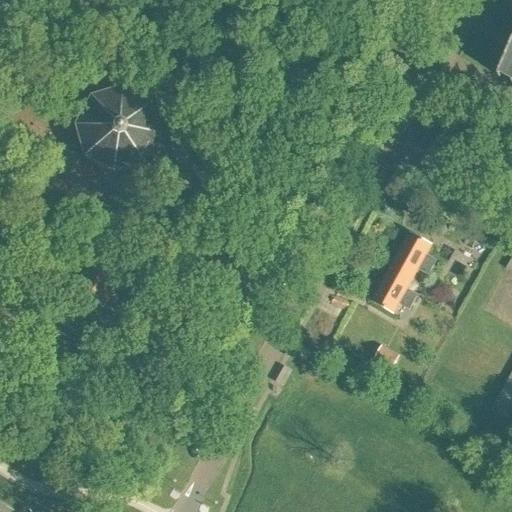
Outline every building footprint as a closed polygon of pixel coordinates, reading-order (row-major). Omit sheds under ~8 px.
[(55,74),(64,57),(54,51),(44,68),(55,74)] [(511,51),(500,73),(498,71),(497,73),(499,75),(498,77),(500,78),(501,76),(511,82),(511,85),(511,87),(510,91),(511,92),(511,51)] [(157,138),(157,135),(149,107),(147,105),(121,91),(121,90),(119,90),(91,99),(90,98),(88,100),(89,101),(74,126),(74,129),(83,157),(82,157),(84,159),(110,173),(110,174),(112,174),(112,173),(140,165),(141,166),(143,164),(157,138)] [(411,234),(372,304),(394,315),(399,305),(410,310),(417,297),(407,291),(419,270),(429,276),(436,262),(426,257),(432,246),(411,234)] [(93,311),(96,305),(105,310),(120,281),(89,264),(74,291),(79,294),(73,303),(87,310),(88,308),(93,311)] [(398,356),(380,347),(372,362),(390,371),(398,356)] [(511,408),(511,394),(504,390),(498,400),(511,408)] [(511,421),(511,408),(498,400),(492,411),(511,421)]
